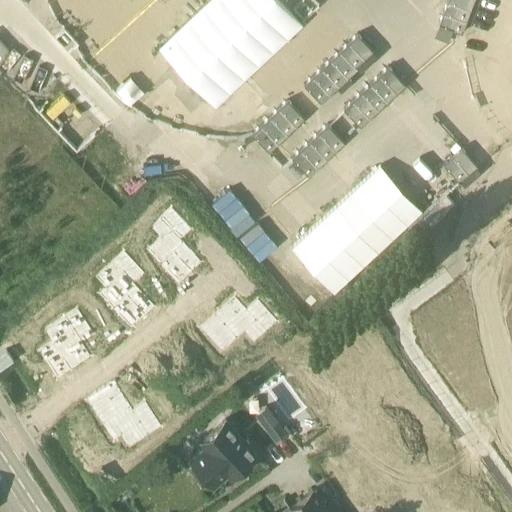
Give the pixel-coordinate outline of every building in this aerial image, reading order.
[(452,111),(462,124),(482,107),(472,95),(452,111)] [(164,224),(140,246),(173,281),(192,263),(197,258),(176,235),(187,225),(167,202),(154,214),(164,224)] [(116,268),(93,290),(125,325),(150,302),(129,279),(140,269),(119,246),(106,257),(116,268)] [(234,295),(199,327),(222,352),(256,321),(266,332),(278,320),(257,298),(246,308),(234,295)] [(69,324),(37,346),(55,374),(89,352),(80,337),(92,329),(75,303),(61,312),(69,324)] [(152,322),(167,341),(183,328),(167,309),(152,322)] [(113,378),(85,396),(111,436),(138,418),(145,431),(160,421),(143,395),(130,404),(113,378)] [(272,412),(261,420),(277,441),(287,433),(272,412)] [(205,444),(192,457),(215,483),(229,470),(233,475),(259,451),(227,416),(201,440),(205,444)] [(329,511),(313,490),(289,507),(291,511),(289,511),(329,511)]
